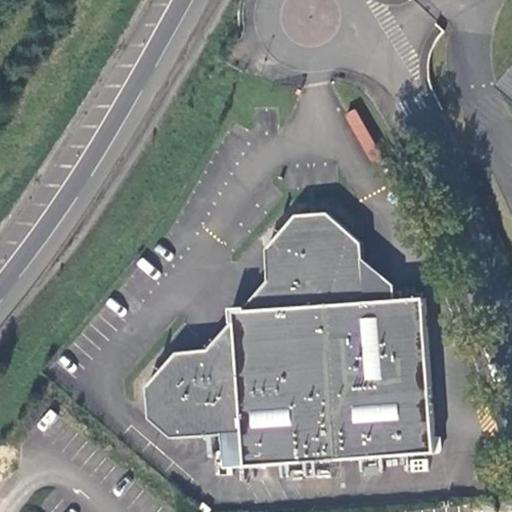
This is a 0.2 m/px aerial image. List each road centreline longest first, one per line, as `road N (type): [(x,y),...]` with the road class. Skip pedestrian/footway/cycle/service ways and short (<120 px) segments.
road 1 (unknown): [(462,409),(458,458),(445,474),(414,483),(275,482),(229,476),(132,420),(106,367)]
road 2 (residential): [(511,372),(438,154),(389,72),(347,45)]
road 3 (trunk): [(0,288),(84,169),(181,0)]
road 4 (unknown): [(322,142),(403,237),(444,322),(462,409)]
